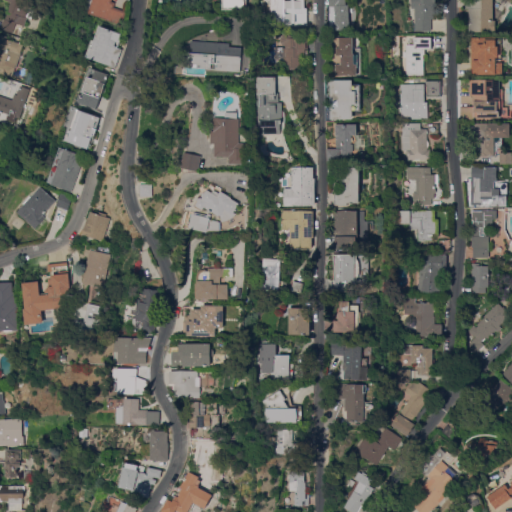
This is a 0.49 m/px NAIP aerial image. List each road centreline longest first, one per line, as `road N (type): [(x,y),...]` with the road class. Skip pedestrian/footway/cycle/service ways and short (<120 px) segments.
road 1 (residential): [(322,511),(324,0),(125,85),(74,233),(0,266)]
road 2 (residential): [(158,511),(188,450),(188,431),(164,379),(178,296),(133,188),(125,85)]
road 3 (residential): [(453,398),(453,0)]
road 4 (residential): [(511,339),(453,398),(374,511)]
